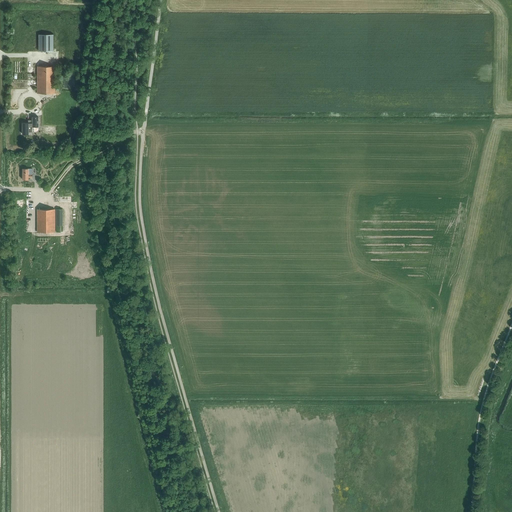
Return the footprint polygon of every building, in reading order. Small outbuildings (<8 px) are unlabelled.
[(53,51),(53,34),(38,34),(38,51),(53,51)] [(37,93),(55,93),(55,67),(37,67),(37,93)] [(22,134),(28,134),(28,132),(32,132),(32,127),(38,126),(38,117),(32,117),(32,120),(28,120),(28,123),(22,123),(22,134)] [(28,178),(32,178),(32,169),(28,169),(22,169),(22,180),(28,180),(28,178)] [(54,232),(54,209),(37,209),(37,232),(54,232)]
